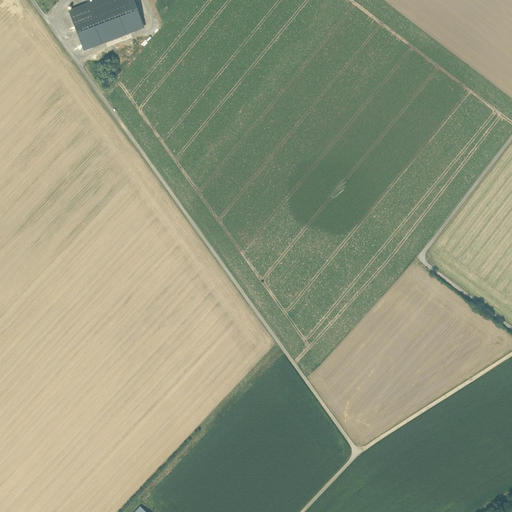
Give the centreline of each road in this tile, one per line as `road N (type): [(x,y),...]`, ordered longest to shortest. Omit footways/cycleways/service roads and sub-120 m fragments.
road 1 (residential): [(32,0),(358,452),(302,511)]
road 2 (residential): [(511,137),(422,257),(511,327)]
road 3 (track): [(511,353),(358,452)]
